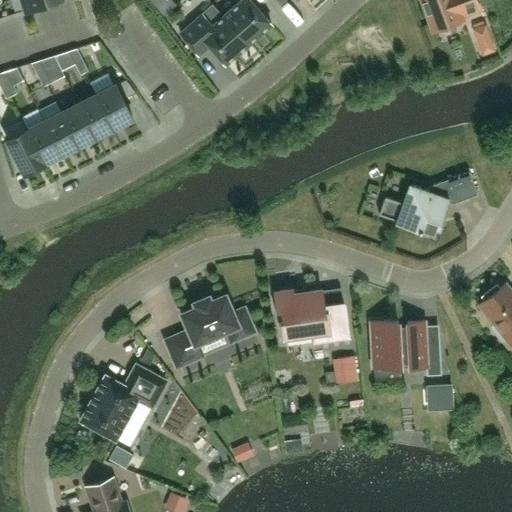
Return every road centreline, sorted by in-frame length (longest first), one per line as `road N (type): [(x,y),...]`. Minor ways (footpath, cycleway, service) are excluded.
road 1 (residential): [(511,209),(479,256),(439,282),(413,282),(294,245),(246,244),(178,263),(122,296),(83,336),(51,399),(38,474),(44,511)]
road 2 (residential): [(10,226),(178,145),(355,0)]
